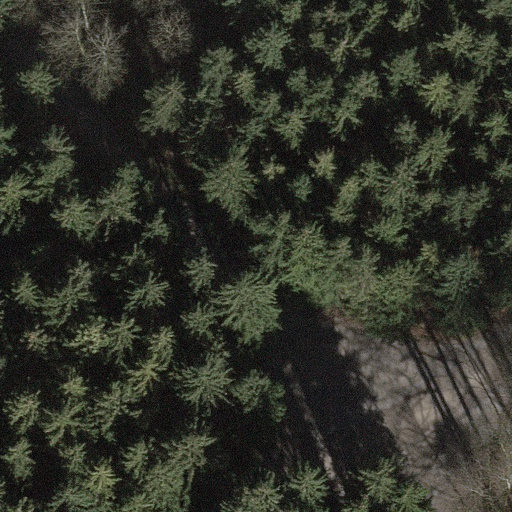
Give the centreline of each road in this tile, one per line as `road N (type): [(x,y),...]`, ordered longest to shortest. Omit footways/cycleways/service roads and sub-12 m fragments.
road 1 (track): [(423,511),(380,423),(0,20)]
road 2 (unclassified): [(255,511),(380,423),(511,353)]
